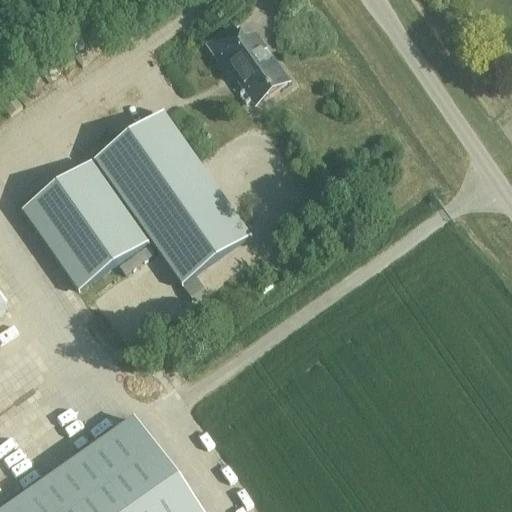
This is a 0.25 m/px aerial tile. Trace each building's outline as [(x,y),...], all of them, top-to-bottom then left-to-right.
[(269,63),(269,64),(252,40),(243,47),(232,31),(208,48),(226,74),(229,71),(256,109),(289,86),(274,64),(273,64),(271,63),(270,63),(269,63)] [(249,239),(166,120),(97,168),(181,287),(249,239)] [(94,170),(25,218),(78,294),(146,246),(94,170)] [(59,339),(72,358),(94,343),(81,324),(59,339)] [(197,511),(135,424),(8,511),(197,511)]
